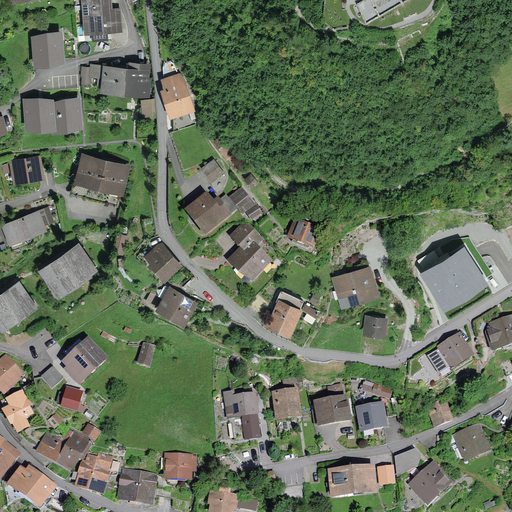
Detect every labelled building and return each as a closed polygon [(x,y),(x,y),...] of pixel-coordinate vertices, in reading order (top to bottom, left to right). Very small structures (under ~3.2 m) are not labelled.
[(97,0),(84,1),(87,30),(119,27),(118,13),(109,14),(108,0),(97,0)] [(366,0),(358,4),(367,20),(402,0),(366,0)] [(62,58),(62,57),(75,56),(74,40),(61,41),(60,33),(46,35),(47,38),(34,39),(36,63),(49,62),(49,59),(62,58)] [(163,68),(164,77),(178,73),(172,61),(167,63),(164,61),(163,68)] [(105,75),(104,88),(144,92),(146,66),(131,64),(131,70),(107,68),(107,66),(96,65),(91,67),(90,74),(105,75)] [(165,91),(168,100),(188,93),(181,75),(164,80),(167,90),(165,91)] [(168,100),(173,114),(193,108),(188,93),(168,100)] [(78,99),(64,101),(65,103),(67,125),(80,124),(78,99)] [(27,126),(40,124),(39,102),(39,100),(25,101),(27,126)] [(40,127),(53,126),(52,104),(52,101),(39,102),(40,124),(40,127)] [(144,102),(145,117),(153,116),(152,101),(144,102)] [(65,103),(52,104),(53,126),(54,129),(67,128),(67,125),(65,103)] [(228,159),(234,155),(229,147),(233,144),(226,134),(216,141),(228,159)] [(13,159),(17,179),(40,175),(37,159),(26,160),(26,156),(13,159)] [(118,204),(122,190),(120,190),(126,167),(84,157),(79,180),(89,183),(86,196),(118,204)] [(202,168),(211,181),(223,172),(214,159),(202,168)] [(245,179),(252,187),(257,183),(251,175),(245,179)] [(243,213),(246,210),(253,205),(241,190),(231,198),(243,213)] [(213,224),(226,214),(227,216),(235,209),(226,197),(212,208),(206,201),(191,212),(204,228),(202,230),(205,234),(215,226),(213,224)] [(255,208),(253,205),(246,210),(252,219),(260,213),(256,207),(255,208)] [(4,225),(10,242),(38,232),(34,220),(40,218),(38,212),(4,225)] [(294,237),(292,242),(308,249),(318,225),(303,219),(303,220),(298,218),(290,236),(294,237)] [(240,266),(252,278),(268,262),(253,247),(260,240),(246,227),(243,227),(234,237),(245,247),(231,262),(238,268),(240,266)] [(117,234),(118,251),(125,250),(124,233),(117,234)] [(58,293),(78,280),(76,279),(93,267),(78,246),(42,270),(58,293)] [(179,266),(177,263),(178,262),(166,249),(164,251),(159,246),(147,257),(163,276),(164,275),(167,279),(173,274),(172,273),(179,266)] [(485,285),(464,250),(423,275),(445,310),(485,285)] [(357,301),(357,299),(375,293),(366,262),(349,267),(351,275),(350,276),(347,273),(344,273),(342,275),(342,278),(335,280),(343,306),(357,301)] [(19,283),(0,296),(0,323),(2,327),(33,306),(19,283)] [(170,289),(159,308),(183,322),(194,303),(170,289)] [(277,308),(271,322),(289,331),(303,301),(281,290),(273,307),(277,308)] [(248,304),(259,314),(268,304),(258,294),(248,304)] [(304,318),(312,323),(318,313),(306,305),(303,310),(307,312),(304,318)] [(365,331),(383,333),(385,320),(378,319),(379,316),(372,315),(371,318),(367,317),(365,331)] [(503,344),(511,341),(511,320),(503,323),(501,316),(489,320),(491,327),(489,332),(494,347),(497,349),(501,348),(503,344)] [(441,349),(451,365),(469,354),(459,338),(453,342),(450,338),(445,342),(447,345),(441,349)] [(67,371),(78,383),(104,359),(89,343),(85,346),(80,340),(65,354),(69,358),(64,362),(70,368),(67,371)] [(148,365),(153,348),(144,345),(139,363),(148,365)] [(0,387),(4,392),(19,378),(3,361),(0,363),(0,387)] [(42,377),(52,388),(63,378),(53,367),(42,377)] [(329,387),(330,397),(342,395),(340,385),(329,387)] [(275,388),(279,416),(297,414),(293,386),(275,388)] [(378,386),(376,393),(389,397),(391,390),(378,386)] [(68,389),(63,407),(75,411),(81,393),(68,389)] [(224,393),(228,418),(233,417),(235,417),(243,416),(256,414),(257,414),(255,396),(233,398),(232,392),(224,393)] [(8,400),(7,398),(1,401),(3,407),(18,432),(27,426),(23,418),(32,413),(21,393),(8,400)] [(326,423),(326,421),(348,417),(345,400),(317,405),(318,411),(313,412),(315,425),(326,423)] [(428,409),(434,426),(451,419),(448,411),(447,411),(446,409),(445,410),(442,404),(428,409)] [(359,409),(362,431),(385,427),(381,405),(359,409)] [(235,417),(233,417),(237,440),(259,437),(256,414),(243,416),(235,417)] [(42,422),(49,431),(57,424),(51,415),(42,422)] [(85,432),(95,440),(99,434),(89,426),(85,432)] [(476,453),(476,455),(487,450),(477,427),(456,437),(458,441),(451,445),(458,460),(476,453)] [(71,468),(77,457),(81,459),(90,443),(66,430),(61,440),(50,433),(40,450),(71,468)] [(0,456),(10,464),(18,455),(3,443),(4,442),(0,438),(0,456)] [(423,461),(417,445),(394,454),(400,470),(423,461)] [(253,452),(254,462),(262,462),(261,451),(253,452)] [(83,473),(79,485),(102,491),(109,468),(97,465),(99,459),(88,455),(86,461),(83,461),(79,472),(83,473)] [(0,477),(10,464),(0,456),(0,477)] [(189,478),(189,469),(194,469),(195,457),(167,456),(167,477),(189,478)] [(378,469),(380,485),(395,483),(393,467),(378,469)] [(432,468),(414,485),(428,500),(446,483),(432,468)] [(123,476),(120,497),(136,500),(141,472),(123,469),(122,476),(123,476)] [(332,494),(377,490),(375,469),(357,471),(357,469),(348,469),(349,472),(330,474),(332,494)] [(27,475),(20,470),(8,485),(16,491),(18,488),(39,504),(52,487),(42,480),(43,478),(37,474),(36,476),(30,471),(27,475)] [(152,502),(156,474),(141,472),(136,500),(152,502)] [(211,511),(230,511),(232,506),(237,507),(237,508),(256,511),(256,510),(257,500),(239,497),(239,498),(228,496),(229,491),(220,489),(220,494),(211,493),(209,503),(213,503),(211,511)]
